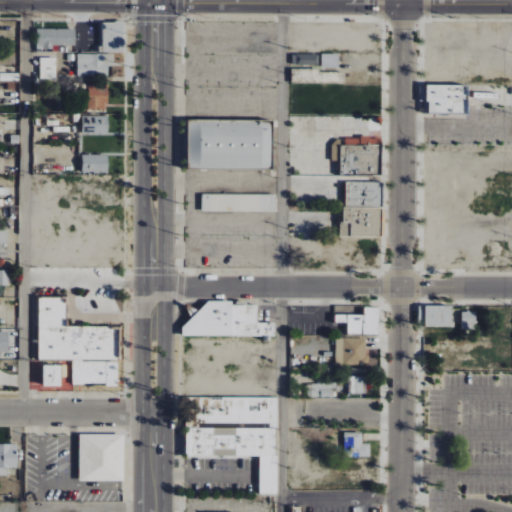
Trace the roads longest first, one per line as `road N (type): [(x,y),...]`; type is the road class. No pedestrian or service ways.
road 1 (residential): [(403,0),(400,511)]
road 2 (residential): [(154,285),(511,287)]
road 3 (tertiary): [(154,0),(153,318)]
road 4 (tertiary): [(153,318),(142,332),(143,511)]
road 5 (tertiary): [(162,511),(162,330),(153,318)]
road 6 (residential): [(0,411),(162,413)]
